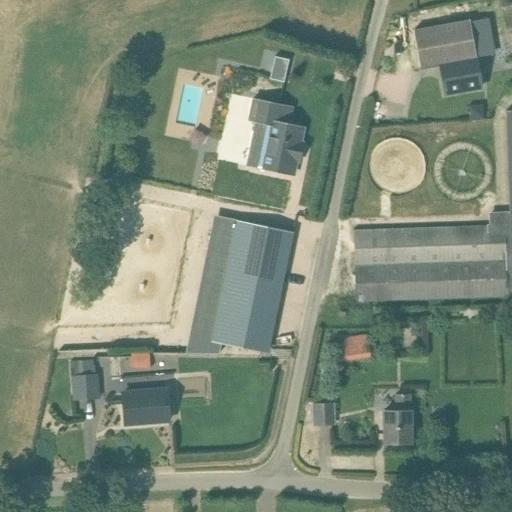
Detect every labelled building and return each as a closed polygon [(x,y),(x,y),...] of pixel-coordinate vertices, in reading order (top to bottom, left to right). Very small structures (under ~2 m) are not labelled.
[(482,87),(471,21),(414,30),(420,69),(441,66),(446,94),(482,87)] [(284,82),(289,60),(275,57),(270,79),(284,82)] [(247,166),(292,174),(296,159),(299,159),(302,143),(299,143),(302,127),(289,125),(292,107),(253,100),(249,121),(256,122),(247,166)] [(469,118),(483,117),(482,102),(468,103),(469,118)] [(291,231),(222,217),(197,337),(266,351),(291,231)] [(508,296),(507,225),(354,230),(356,301),(508,296)] [(405,320),(404,342),(425,342),(426,320),(405,320)] [(370,357),(367,336),(340,340),(342,361),(370,357)] [(149,367),(149,353),(132,353),(132,367),(149,367)] [(94,372),(93,359),(71,361),(74,400),(99,398),(97,372),(94,372)] [(169,420),(167,390),(122,393),(125,424),(169,420)] [(331,393),(316,394),(316,403),(314,403),(315,426),(334,426),(333,400),(331,400),(331,393)] [(396,412),(384,411),(384,443),(412,443),(412,413),(410,412),(411,396),(397,395),(396,412)]
